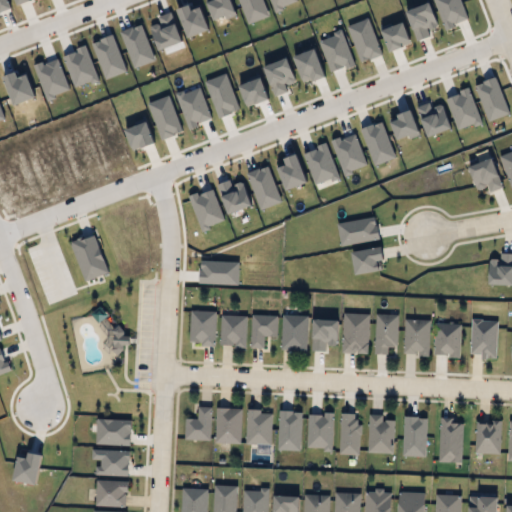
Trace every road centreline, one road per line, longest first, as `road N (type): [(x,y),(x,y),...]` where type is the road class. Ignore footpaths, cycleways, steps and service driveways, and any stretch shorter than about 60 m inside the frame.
road 1 (residential): [(0,229),(511,31)]
road 2 (residential): [(163,370),(511,383)]
road 3 (residential): [(157,511),(168,221),(154,171)]
road 4 (residential): [(37,399),(43,368),(0,244)]
